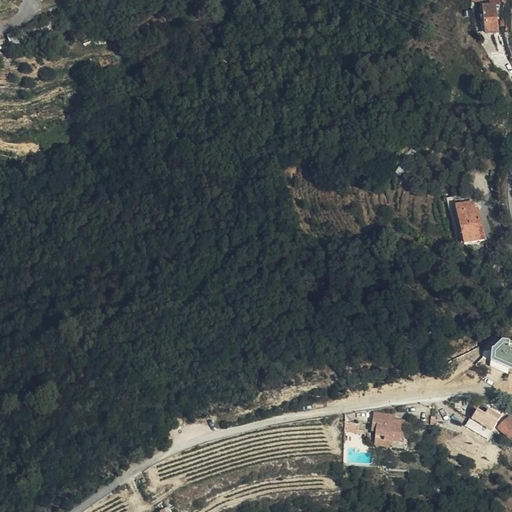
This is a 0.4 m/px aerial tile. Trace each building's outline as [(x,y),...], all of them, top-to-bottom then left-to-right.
[(499,44),(491,21),(481,25),(490,48),(499,44)] [(384,151),(378,147),(372,153),(378,158),(384,151)] [(412,157),(408,154),(393,177),(396,179),(412,157)] [(455,248),(463,247),(456,213),(454,205),(446,207),(455,248)] [(456,213),(463,247),(463,253),(483,249),(480,234),(476,235),(474,227),(471,210),(456,213)] [(470,418),(492,431),(501,416),(478,404),(470,418)] [(379,446),(407,448),(408,432),(398,432),(398,427),(398,422),(376,422),(375,441),(379,441),(379,446)] [(511,440),(510,438),(508,436),(511,430),(511,426),(510,425),(497,436),(507,445),(511,440)] [(361,428),(348,428),(348,437),(369,437),(369,434),(362,434),(361,428)] [(164,498),(167,505),(174,502),(170,494),(164,498)]
